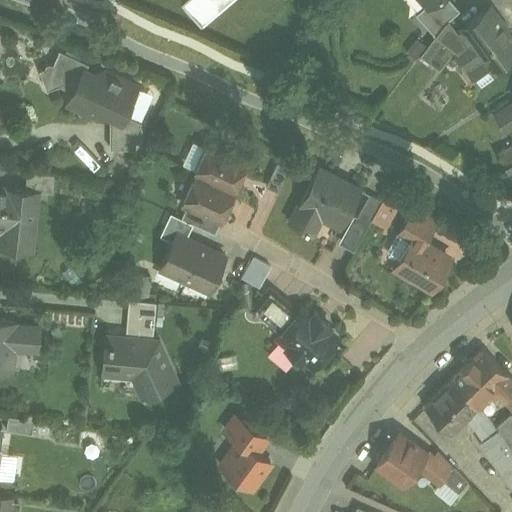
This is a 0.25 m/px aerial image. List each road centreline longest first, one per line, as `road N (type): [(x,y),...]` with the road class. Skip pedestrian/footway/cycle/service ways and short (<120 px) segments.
road 1 (residential): [(250,242),(427,348)]
road 2 (residential): [(306,511),(337,455),(427,348)]
